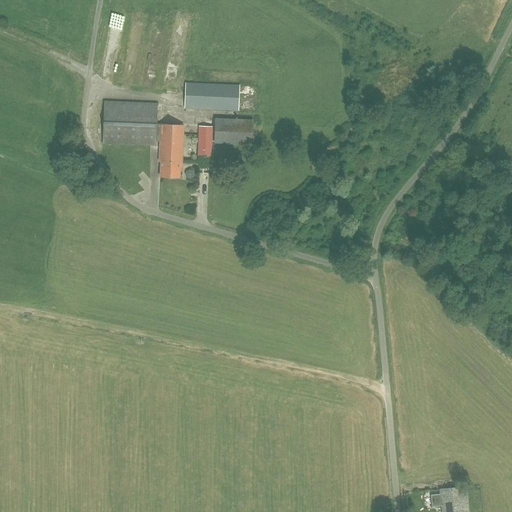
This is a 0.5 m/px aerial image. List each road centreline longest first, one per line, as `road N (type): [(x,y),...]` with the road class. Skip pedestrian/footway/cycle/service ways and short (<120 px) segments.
road 1 (unclassified): [(375,271),(152,213),(110,184),(83,123),(99,0)]
road 2 (unclassified): [(375,271),(382,222),(485,77),(511,23)]
road 3 (unclassified): [(396,511),(375,271)]
